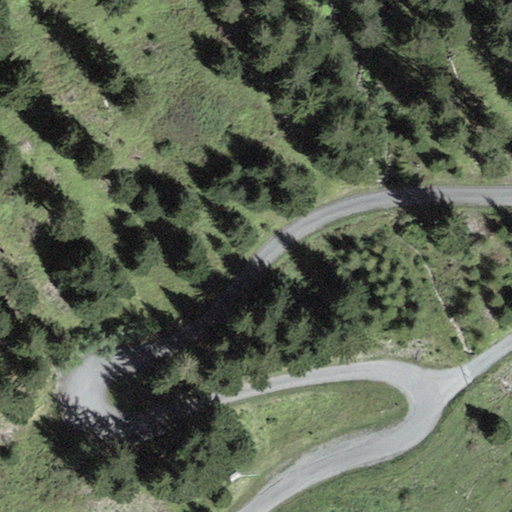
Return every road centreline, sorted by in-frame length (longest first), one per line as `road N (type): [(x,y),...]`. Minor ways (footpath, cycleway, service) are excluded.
road 1 (track): [(425,414),(423,392),(403,369),(357,369),(143,425),(87,424),(69,397),(98,363),(187,334),(289,231),(352,206),(414,195),(511,196)]
road 2 (track): [(425,414),(396,441),(325,465),(250,511)]
